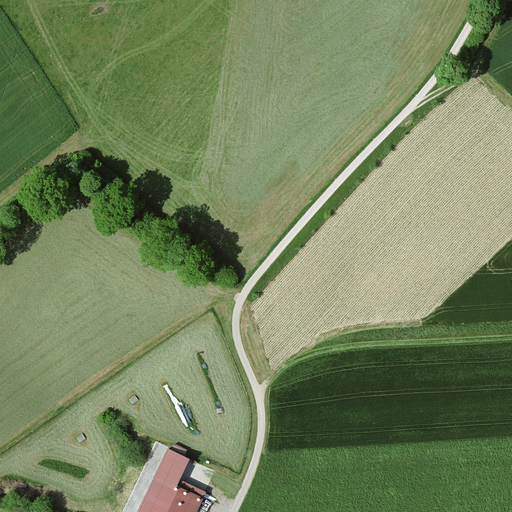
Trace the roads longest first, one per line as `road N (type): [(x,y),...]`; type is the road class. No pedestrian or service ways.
road 1 (unclassified): [(482,0),(434,79),(238,302),(235,331),(262,421),(234,511)]
road 2 (track): [(258,395),(282,367),(324,349),(511,335)]
